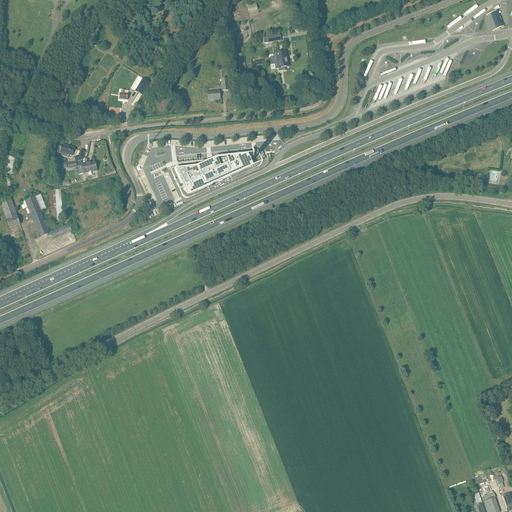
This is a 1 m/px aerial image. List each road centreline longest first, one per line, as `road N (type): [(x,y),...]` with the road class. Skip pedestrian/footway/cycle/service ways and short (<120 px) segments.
road 1 (unclassified): [(0,281),(129,221),(139,196),(125,153),(137,138),(319,123),(339,103),(343,58),(355,39),(455,0)]
road 2 (tertiary): [(511,204),(452,196),(385,209),(0,402)]
road 3 (motorway): [(0,320),(511,95)]
road 4 (motorway): [(511,79),(131,245)]
road 5 (motorway): [(270,168),(131,245)]
road 6 (motorway): [(131,245),(0,304)]
